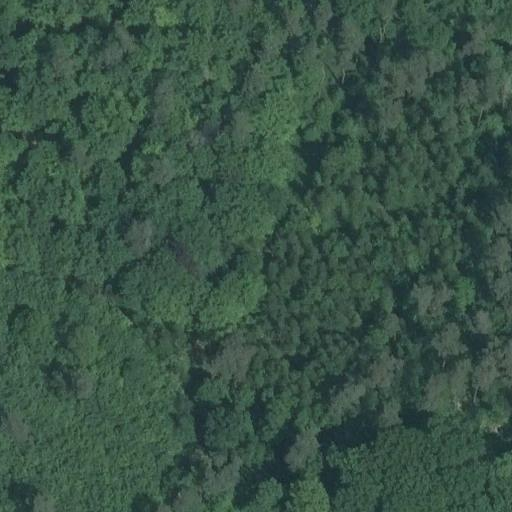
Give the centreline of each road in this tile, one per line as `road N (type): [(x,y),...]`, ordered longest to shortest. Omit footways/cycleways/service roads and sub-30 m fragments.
road 1 (track): [(270,0),(511,59)]
road 2 (track): [(0,154),(82,0)]
